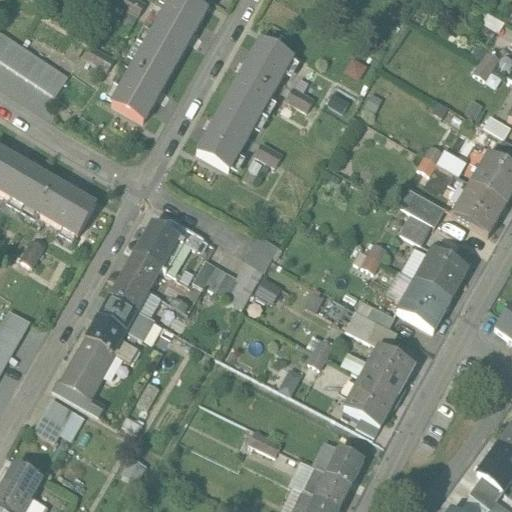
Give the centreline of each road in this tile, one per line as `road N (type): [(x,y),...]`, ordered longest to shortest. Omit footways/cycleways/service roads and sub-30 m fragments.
road 1 (residential): [(143,190),(0,443)]
road 2 (residential): [(245,0),(143,190)]
road 3 (residential): [(371,511),(461,336)]
road 4 (residential): [(0,105),(143,190)]
road 5 (residential): [(511,386),(420,511)]
